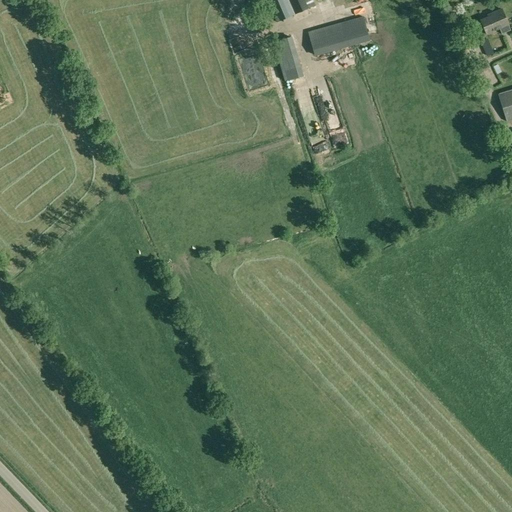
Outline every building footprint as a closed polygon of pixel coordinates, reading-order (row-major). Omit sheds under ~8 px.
[(267,0),(277,22),(309,8),(306,0),(267,0)] [(486,34),(500,28),(502,34),(511,30),(501,9),(493,12),(494,14),(480,20),(486,34)] [(309,32),(315,55),(370,40),(363,17),(309,32)] [(284,50),(296,48),(293,32),(281,35),(284,50)] [(255,52),(238,58),(242,67),(248,65),(250,72),(244,74),(248,85),(264,80),(255,52)] [(297,52),(283,56),(292,83),(305,79),(297,52)] [(511,54),(480,65),(487,84),(510,76),(511,82),(511,54)] [(314,58),(317,72),(327,70),(324,56),(314,58)] [(10,69),(0,72),(0,79),(12,75),(10,69)] [(294,85),(296,103),(302,102),(304,118),(308,117),(310,126),(318,125),(314,101),(307,102),(304,84),(294,85)] [(511,89),(498,94),(507,122),(511,119),(511,89)] [(339,119),(332,121),(330,114),(323,116),(326,129),(340,125),(339,119)] [(326,134),(330,145),(346,140),(342,128),(326,134)]
